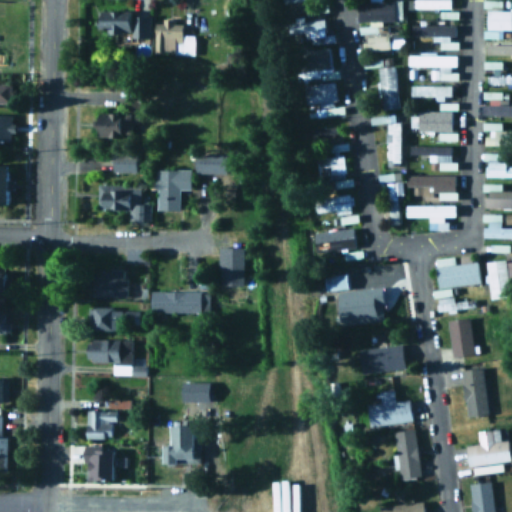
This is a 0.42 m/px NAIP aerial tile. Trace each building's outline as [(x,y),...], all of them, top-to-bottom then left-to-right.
[(450,9),(450,0),(414,0),(414,9),(450,9)] [(395,21),(395,1),(358,1),(358,21),(395,21)] [(100,11),(100,33),(131,34),(131,38),(149,38),(150,13),(100,11)] [(511,11),(486,11),(486,38),(502,38),(502,31),(511,31),(511,11)] [(194,54),(194,36),(183,36),(183,20),(155,20),(155,54),(194,54)] [(290,38),(325,34),(324,20),(288,24),(290,38)] [(439,50),(457,50),(457,26),(409,26),(409,36),(439,36),(439,50)] [(403,49),(403,35),(366,36),(367,51),(403,49)] [(17,45),(0,44),(0,67),(17,68),(17,45)] [(511,45),(483,45),(483,54),(511,54),(511,45)] [(331,70),(329,49),(303,51),(306,72),(331,70)] [(457,66),(457,55),(408,55),(408,66),(457,66)] [(377,67),(380,110),(398,108),(395,66),(377,67)] [(511,86),(511,76),(487,76),(487,86),(511,86)] [(12,78),(0,78),(0,102),(12,102),(12,78)] [(334,82),(304,85),(306,104),(336,101),(334,82)] [(452,85),(409,85),(409,97),(452,97),(452,85)] [(504,92),(483,92),(483,102),(482,102),(482,116),(504,116),(504,92)] [(340,105),(319,108),(320,116),(341,112),(340,105)] [(452,111),(419,111),(419,130),(452,130),(452,111)] [(98,138),(133,138),(133,113),(98,113),(98,138)] [(13,114),(0,114),(0,142),(13,142),(13,114)] [(501,123),(483,123),(483,145),(511,145),(511,133),(501,133),(501,123)] [(400,124),(386,124),(386,165),(400,165),(400,124)] [(300,131),(302,141),(340,135),(338,125),(300,131)] [(409,155),(429,155),(429,163),(434,163),(434,169),(453,169),(453,146),(409,145),(409,155)] [(200,151),(199,171),(230,172),(231,152),(200,151)] [(136,153),(113,153),(113,172),(136,172),(136,153)] [(511,165),(508,166),(508,153),(484,153),(484,177),(511,177),(511,165)] [(343,155),(316,158),(318,176),(345,173),(343,155)] [(0,203),(12,204),(12,165),(0,164),(0,203)] [(191,189),(191,169),(155,169),(155,210),(180,210),(180,189),(191,189)] [(376,174),(378,181),(398,177),(397,170),(376,174)] [(456,199),(456,175),(410,175),(410,197),(436,197),(436,199),(456,199)] [(332,180),(334,187),(354,183),(353,177),(332,180)] [(389,219),(397,219),(396,183),(388,184),(389,219)] [(97,209),(128,210),(128,221),(142,221),(142,184),(97,184),(97,209)] [(511,190),(485,190),(485,208),(511,208),(511,190)] [(350,210),(348,193),(314,197),(316,214),(350,210)] [(430,227),(444,227),(444,217),(455,217),(455,205),(405,205),(405,217),(430,217),(430,227)] [(501,213),(482,213),(482,237),(511,237),(511,226),(501,226),(501,213)] [(357,245),(356,226),(317,228),(318,247),(357,245)] [(218,247),(218,285),(244,285),(244,247),(218,247)] [(453,257),(435,258),(438,287),(478,282),(475,254),(461,256),(462,262),(454,263),(453,257)] [(488,260),(488,297),(510,297),(510,260),(488,260)] [(126,297),(126,279),(145,279),(145,267),(90,266),(89,297),(126,297)] [(9,270),(0,270),(0,294),(9,294),(9,270)] [(351,270),(327,271),(327,288),(351,287),(351,270)] [(209,311),(209,291),(151,291),(151,311),(209,311)] [(366,318),(364,293),(317,298),(318,312),(332,310),(333,322),(366,318)] [(474,310),(474,299),(437,299),(437,310),(474,310)] [(90,307),(89,328),(138,329),(139,308),(90,307)] [(0,333),(8,333),(8,313),(0,313),(0,333)] [(448,320),(452,357),(473,354),(470,318),(448,320)] [(131,339),(89,339),(89,362),(131,362),(131,339)] [(359,350),(362,374),(405,369),(402,345),(359,350)] [(461,370),(467,417),(488,414),(482,368),(461,370)] [(214,380),(183,380),(183,400),(214,399),(214,380)] [(369,426),(412,421),(410,400),(395,402),(394,390),(379,392),(381,404),(367,405),(369,426)] [(87,438),(115,438),(115,411),(87,411),(87,438)] [(172,446),(164,446),(164,465),(196,465),(196,426),(172,426),(172,446)] [(398,478),(419,477),(416,430),(394,432),(398,478)] [(478,432),(479,444),(466,446),(467,466),(510,462),(508,440),(500,440),(499,430),(478,432)] [(118,448),(103,449),(103,443),(87,443),(89,479),(119,478),(118,448)] [(469,484),(471,511),(493,511),(491,482),(469,484)] [(379,511),(424,511),(424,501),(379,506),(379,511)]
